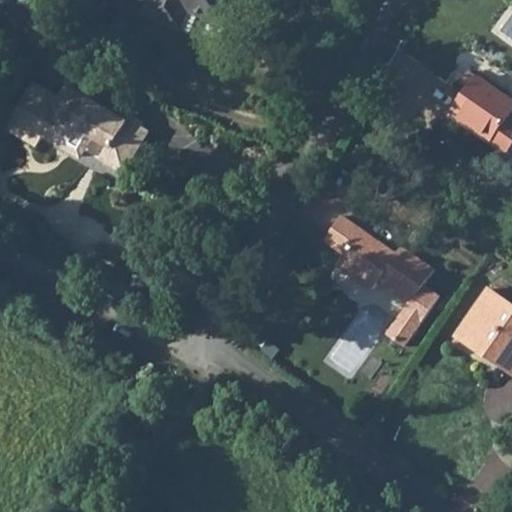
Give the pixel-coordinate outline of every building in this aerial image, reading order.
[(239,0),(154,0),(151,6),(183,23),(193,5),(228,23),(239,0)] [(103,40),(85,24),(77,34),(97,49),(103,40)] [(77,34),(66,49),(85,64),(97,49),(77,34)] [(511,91),(478,70),(455,106),(511,143),(511,91)] [(39,88),(13,131),(43,150),(50,139),(72,153),(84,133),(98,141),(113,150),(107,161),(130,175),(146,148),(140,144),(149,130),(127,117),(123,123),(73,92),(65,104),(39,88)] [(84,133),(72,153),(92,155),(98,141),(84,133)] [(351,256),(344,267),(360,276),(384,242),(348,219),(332,243),(351,256)] [(384,242),(360,276),(381,290),(385,284),(415,303),(427,287),(440,268),(407,246),(402,254),(384,242)] [(443,298),(427,287),(415,303),(393,336),(410,347),(443,298)] [(511,299),(492,287),(463,335),(480,346),(492,343),(511,355),(511,299)] [(511,355),(492,343),(480,346),(511,365),(511,355)]
